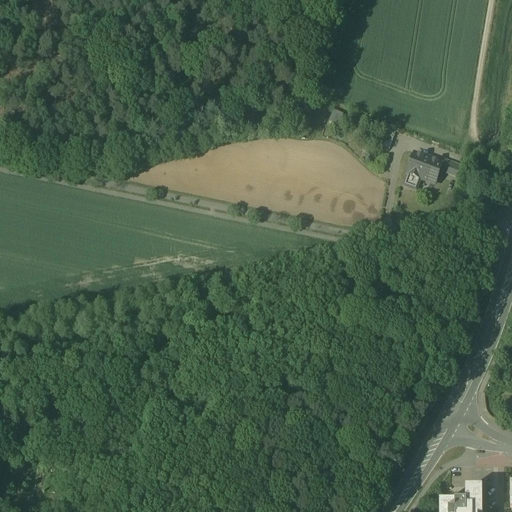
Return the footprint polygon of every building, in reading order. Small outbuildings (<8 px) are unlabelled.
[(333,111),(329,121),(338,124),(342,114),(333,111)] [(386,159),(377,156),(372,169),(381,172),(386,159)] [(441,166),(415,156),(407,176),(409,176),(405,187),(416,191),(419,180),(435,186),(440,173),(439,172),(441,166)] [(462,168),(443,161),(441,166),(439,172),(440,173),(458,179),(462,168)] [(466,505),(439,506),(439,511),(482,511),(482,491),(465,492),(466,505)]
